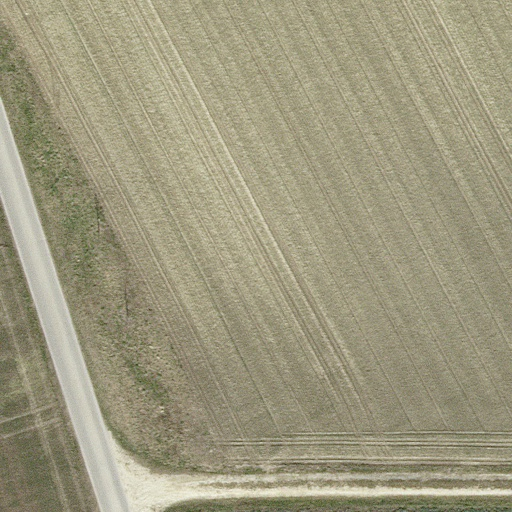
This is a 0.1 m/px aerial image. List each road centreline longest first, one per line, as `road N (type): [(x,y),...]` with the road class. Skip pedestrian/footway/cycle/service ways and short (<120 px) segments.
road 1 (track): [(511,488),(113,489)]
road 2 (track): [(120,511),(0,134)]
